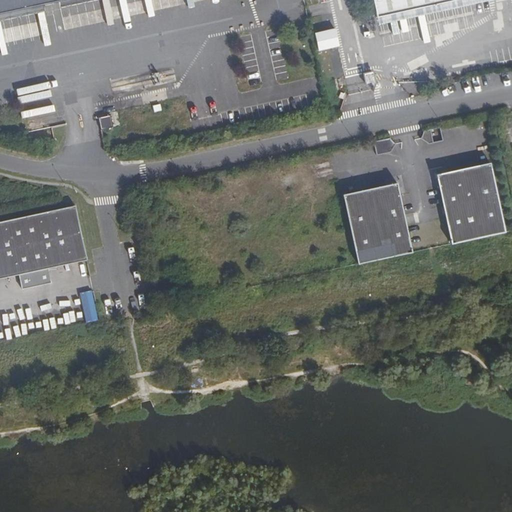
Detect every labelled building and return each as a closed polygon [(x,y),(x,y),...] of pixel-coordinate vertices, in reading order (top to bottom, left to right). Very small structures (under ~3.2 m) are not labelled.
[(0,0),(0,14),(41,5),(64,0),(0,0)] [(372,0),(376,18),(457,0),(470,0),(471,1),(474,0),(372,0)] [(335,28),(314,30),(317,48),(337,46),(335,28)] [(366,82),(374,80),(372,73),(365,74),(366,82)] [(110,115),(98,118),(101,130),(113,127),(110,115)] [(376,155),(390,152),(395,144),(392,141),(391,140),(390,138),(373,142),(376,155)] [(447,172),(438,186),(450,244),(504,232),(489,163),(447,172)] [(357,264),(411,252),(399,194),(385,185),(342,195),(357,264)] [(0,278),(85,260),(73,206),(0,221),(0,278)]
